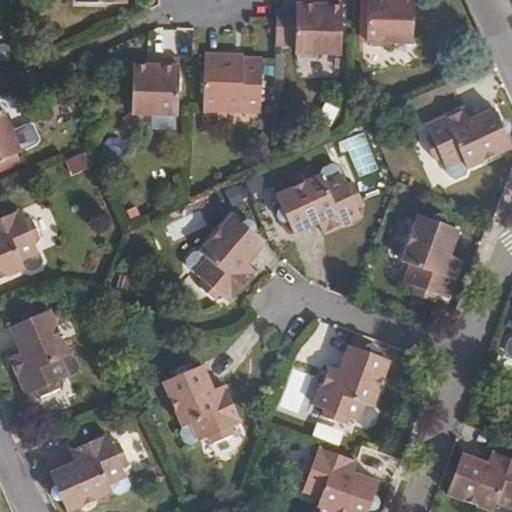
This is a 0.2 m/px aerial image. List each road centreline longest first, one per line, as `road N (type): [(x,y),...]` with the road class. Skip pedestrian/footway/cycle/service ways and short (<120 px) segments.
road 1 (residential): [(465,355),(290,295)]
road 2 (residential): [(465,355),(406,511)]
